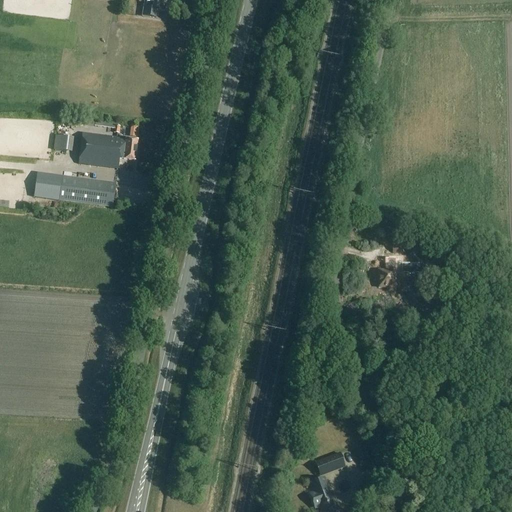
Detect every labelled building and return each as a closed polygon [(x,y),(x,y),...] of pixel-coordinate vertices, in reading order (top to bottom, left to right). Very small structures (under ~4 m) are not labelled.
[(165,12),(166,0),(149,0),(149,3),(145,2),(143,16),(139,15),(139,17),(157,20),(158,11),(165,12)] [(119,134),(119,127),(115,127),(115,123),(95,120),(94,127),(114,129),(113,134),(119,134)] [(65,122),(66,121),(59,121),(58,131),(76,133),(77,123),(65,122)] [(126,142),(120,142),(120,140),(117,139),(117,138),(82,134),(79,165),(118,170),(120,161),(135,163),(138,142),(126,140),(126,142)] [(72,154),(74,140),(55,137),(53,151),(72,154)] [(46,200),(49,176),(36,175),(33,198),(46,200)] [(49,176),(46,200),(113,209),(116,185),(49,176)] [(393,271),(393,259),(386,259),(386,267),(385,267),(385,271),(378,271),(378,289),(388,289),(388,292),(392,292),(392,289),(396,289),(395,271),(393,271)] [(319,478),(344,468),(339,455),(314,464),(319,478)] [(327,489),(323,480),(311,484),(315,494),(311,496),(316,509),(320,507),(323,511),(337,511),(339,511),(332,502),(327,489)]
